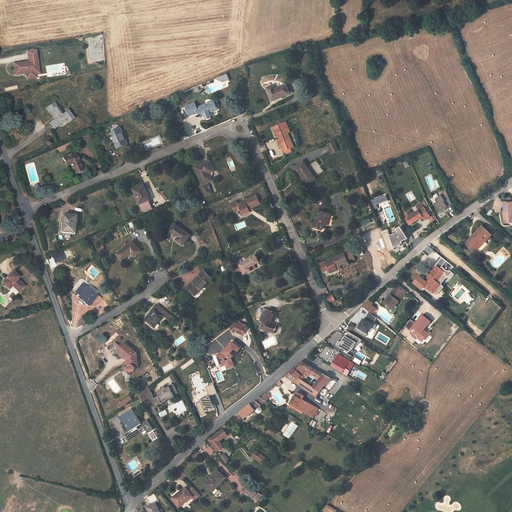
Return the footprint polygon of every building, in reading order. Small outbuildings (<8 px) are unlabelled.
[(25,61),(13,63),(15,74),(26,72),(26,75),(35,73),(34,67),(39,67),(36,49),(27,51),(29,60),(29,62),(26,62),(25,61)] [(214,82),(208,85),(211,93),(221,89),(219,84),(229,80),(227,74),(217,78),(218,82),(215,83),(214,82)] [(267,88),(272,101),(290,94),(286,84),(276,89),(274,85),(267,88)] [(214,102),(214,101),(197,108),(195,103),(186,106),(190,115),(198,112),(200,117),(218,109),(216,106),(214,102)] [(47,108),(53,116),(54,115),(56,118),(55,119),(50,123),(54,128),(65,120),(68,123),(74,118),(67,110),(63,114),(59,109),(54,103),(51,106),(50,106),(47,108)] [(288,133),(284,123),(273,127),(282,151),(285,150),(286,153),(292,151),(290,148),(294,147),(288,133)] [(121,128),(111,132),(113,136),(115,139),(118,148),(127,144),(121,128)] [(338,151),(335,141),(328,144),(332,154),(338,151)] [(76,152),(63,157),(66,166),(70,164),(74,174),(83,170),(76,152)] [(210,161),(195,167),(202,185),(212,180),(209,173),(214,171),(210,161)] [(315,178),(303,161),(293,168),(299,176),(301,174),(308,184),(315,178)] [(144,185),(133,189),(143,213),(153,209),(149,200),(150,200),(144,185)] [(437,201),(434,203),(441,212),(445,210),(444,209),(446,207),(447,206),(452,204),(446,190),(440,194),(441,195),(436,199),(437,201)] [(377,204),(388,200),(386,194),(370,200),(373,209),(378,207),(377,204)] [(237,201),(231,204),(234,212),(240,210),(243,215),(250,212),(249,209),(261,204),(257,195),(245,200),(245,201),(238,204),(237,201)] [(503,213),(504,223),(511,222),(511,202),(504,203),(505,213),(503,213)] [(318,210),(321,211),(326,207),(322,203),(318,207),(317,210),(318,210)] [(430,216),(424,207),(419,210),(422,216),(424,220),(430,216)] [(321,211),(318,210),(313,227),(322,230),(324,225),(325,225),(328,213),(327,213),(328,211),(324,210),(324,212),(321,211)] [(422,216),(419,210),(413,214),(411,215),(407,218),(406,219),(407,220),(410,225),(422,216)] [(78,214),(65,213),(64,231),(76,232),(78,214)] [(174,223),(169,230),(178,237),(176,240),(182,245),(190,235),(174,223)] [(394,233),(390,235),(394,248),(401,245),(401,244),(403,242),(402,241),(408,238),(401,226),(397,229),(398,231),(394,234),(394,233)] [(482,226),(473,235),(474,236),(472,239),(471,238),(467,242),(472,246),(473,245),(477,249),(485,241),(485,240),(491,234),(482,226)] [(394,248),(390,235),(388,229),(381,232),(388,251),(395,248),(394,248)] [(474,236),(473,235),(465,243),(474,252),(477,249),(473,245),(472,246),(467,242),(471,238),(472,239),(474,236)] [(133,241),(116,254),(122,261),(131,253),(134,257),(141,251),(133,241)] [(333,259),(320,265),(323,271),(328,269),(330,273),(337,270),(337,269),(336,267),(339,265),(349,261),(354,259),(351,250),(332,258),(333,259)] [(62,253),(53,257),(55,263),(64,259),(62,253)] [(259,262),(256,255),(240,264),(240,265),(243,271),(245,274),(251,270),(249,267),(254,265),(259,262)] [(213,267),(223,264),(221,258),(211,261),(213,267)] [(447,270),(450,271),(453,267),(441,258),(435,265),(437,267),(437,266),(440,269),(442,267),(447,270)] [(424,286),(436,295),(443,286),(440,284),(438,282),(444,274),(445,273),(440,269),(437,266),(437,267),(429,276),(431,277),(430,279),(427,283),(424,286)] [(445,273),(444,274),(447,276),(450,276),(453,273),(450,271),(447,270),(442,267),(440,269),(445,273)] [(20,291),(25,286),(17,279),(19,277),(13,271),(7,277),(8,278),(3,283),(9,289),(12,286),(16,289),(17,287),(20,291)] [(204,271),(187,288),(195,295),(212,278),(204,271)] [(438,282),(440,284),(446,277),(451,277),(454,274),(453,273),(450,276),(447,276),(444,274),(438,282)] [(424,286),(427,283),(418,276),(413,283),(421,290),(424,286)] [(76,292),(80,295),(86,288),(87,287),(83,284),(76,292)] [(391,296),(385,303),(393,310),(404,295),(405,296),(408,292),(399,285),(393,292),(391,295),(391,296)] [(96,296),(86,288),(80,295),(78,298),(88,306),(96,296)] [(331,294),(326,298),(331,303),(336,299),(331,294)] [(362,306),(366,309),(370,304),(371,305),(373,303),(369,300),(362,306)] [(158,304),(144,319),(154,327),(164,315),(168,319),(171,315),(158,304)] [(366,309),(372,314),(374,312),(372,310),(374,307),(371,305),(370,304),(366,309)] [(275,312),(264,308),(260,320),(263,321),(261,328),(274,333),(277,325),(271,323),(275,312)] [(423,315),(413,327),(420,333),(424,329),(430,321),(423,315)] [(365,318),(364,320),(362,319),(356,329),(366,335),(371,326),(372,327),(374,324),(365,318)] [(245,328),(238,324),(236,323),(232,326),(235,331),(237,330),(237,332),(243,334),(246,328),(245,328)] [(420,333),(419,334),(423,338),(428,332),(424,329),(420,333)] [(338,341),(335,345),(347,352),(351,349),(357,344),(360,339),(349,333),(346,338),(344,336),(340,342),(338,341)] [(223,352),(217,355),(221,365),(225,363),(226,365),(228,366),(231,364),(233,362),(231,357),(234,356),(240,348),(232,341),(225,350),(223,352)] [(137,353),(124,342),(122,345),(121,344),(120,346),(117,349),(128,358),(128,360),(127,360),(128,366),(128,367),(128,370),(130,371),(131,372),(132,372),(133,371),(134,370),(135,369),(135,367),(138,366),(137,353)] [(328,370),(340,377),(342,374),(350,361),(338,354),(328,370)] [(310,373),(314,368),(302,361),(289,373),(297,378),(295,382),(306,389),(309,385),(302,380),(304,377),(302,375),(307,369),(310,373)] [(350,361),(342,374),(346,377),(354,364),(350,361)] [(310,373),(316,376),(319,372),(314,368),(310,373)] [(323,387),(330,378),(319,372),(316,376),(315,378),(319,381),(313,388),(319,392),(323,387)] [(297,378),(289,373),(285,376),(295,382),(297,378)] [(330,378),(323,387),(326,389),(333,380),(330,378)] [(169,398),(178,393),(173,384),(165,388),(164,387),(163,386),(162,386),(161,387),(161,388),(161,389),(156,392),(158,396),(154,398),(148,388),(139,395),(137,396),(138,398),(146,393),(150,400),(154,408),(162,403),(161,402),(166,399),(166,401),(170,399),(169,398)] [(217,393),(213,384),(205,387),(208,396),(217,393)] [(309,385),(306,389),(316,396),(319,392),(313,388),(309,385)] [(146,393),(138,398),(143,404),(150,400),(146,393)] [(295,409),(301,398),(295,395),(290,404),(289,406),(295,409)] [(200,400),(200,401),(195,403),(201,417),(206,414),(205,412),(213,409),(209,397),(200,400)] [(237,416),(243,419),(255,410),(260,406),(266,401),(261,398),(259,398),(255,401),(237,416)] [(301,398),(295,409),(299,411),(300,410),(303,411),(309,415),(314,406),(310,404),(302,399),(301,398)] [(127,403),(125,400),(118,405),(120,408),(127,403)] [(319,408),(314,406),(309,415),(313,417),(319,408)] [(132,409),(119,417),(128,431),(126,432),(128,435),(125,437),(128,440),(141,432),(140,431),(145,428),(148,433),(153,430),(147,420),(141,423),(132,409)] [(223,430),(209,440),(217,451),(224,447),(219,441),(227,435),(223,430)] [(208,445),(202,450),(208,457),(214,451),(208,445)] [(259,453),(255,458),(262,463),(266,458),(259,453)] [(204,485),(210,490),(214,487),(216,488),(225,478),(217,470),(204,485)] [(243,490),(253,499),(258,494),(248,484),(243,490)] [(181,492),(172,498),(179,507),(183,504),(182,504),(188,500),(193,496),(195,499),(201,495),(193,487),(188,491),(186,487),(181,492)] [(171,496),(172,498),(181,492),(179,490),(171,496)] [(258,494),(253,499),(257,502),(262,497),(258,494)] [(159,511),(159,510),(155,503),(147,507),(148,511),(159,511)]
